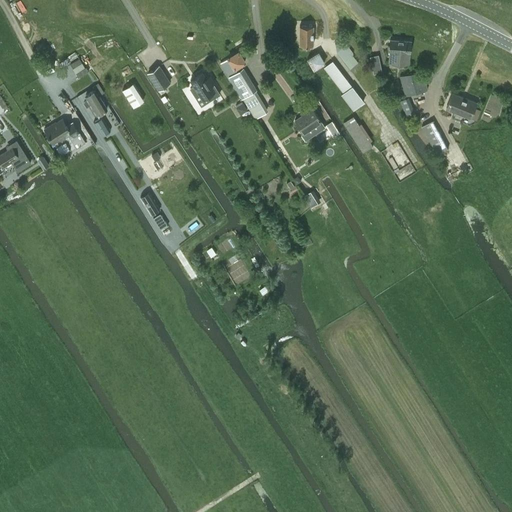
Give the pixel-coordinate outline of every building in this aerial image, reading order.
[(309,43),(313,43),(313,25),(299,25),(299,43),(302,43),(302,48),(309,48),(309,43)] [(409,63),(411,40),(390,38),(389,49),(390,49),(388,61),(409,63)] [(343,42),(335,42),(337,51),(350,68),(358,62),(351,53),(353,52),(346,44),(344,45),(343,42)] [(251,47),(222,64),(228,74),(250,61),(251,64),(259,60),(251,47)] [(85,66),(79,57),(70,63),(76,72),(85,66)] [(333,60),(324,67),(342,91),(340,92),(353,109),(364,100),(351,84),(333,60)] [(159,65),(148,72),(159,89),(170,81),(159,65)] [(243,67),(228,76),(242,98),(256,90),(257,89),(243,67)] [(406,94),(427,89),(422,70),(401,76),(406,94)] [(206,78),(202,72),(190,79),(194,85),(190,88),(194,95),(198,92),(202,99),(207,95),(210,100),(220,94),(213,83),(214,82),(210,75),(206,78)] [(133,82),(122,89),(133,106),(144,99),(133,82)] [(95,113),(106,107),(98,95),(104,92),(98,83),(92,86),(94,89),(85,95),(88,99),(84,102),(87,107),(90,105),(95,113)] [(381,89),(376,92),(381,100),(386,98),(381,89)] [(471,116),(476,102),(452,93),(447,107),(471,116)] [(414,113),(408,96),(399,100),(405,116),(414,113)] [(306,112),(295,119),(304,133),(301,134),(305,141),(325,127),(321,121),(311,106),(305,110),(306,112)] [(353,115),(343,122),(349,131),(359,124),(353,115)] [(76,147),(85,141),(75,125),(69,128),(62,117),(45,128),(54,142),(68,134),(76,147)] [(102,117),(94,122),(102,135),(106,133),(110,131),(102,117)] [(447,148),(432,120),(421,125),(436,154),(447,148)] [(340,131),(333,122),(329,125),(336,134),(340,131)] [(20,168),(30,162),(16,140),(5,146),(7,149),(0,153),(0,161),(2,165),(13,158),(20,168)] [(370,141),(360,147),(363,151),(373,145),(370,141)] [(160,157),(157,152),(151,155),(154,161),(160,157)] [(49,165),(43,155),(37,159),(42,169),(49,165)] [(292,178),(296,184),(301,180),(298,175),(292,178)] [(149,191),(140,196),(151,214),(159,209),(149,191)] [(303,195),(310,207),(317,203),(318,203),(310,191),(303,195)] [(160,213),(153,217),(161,229),(167,225),(160,213)] [(267,284),(259,289),(262,294),(270,289),(267,284)]
